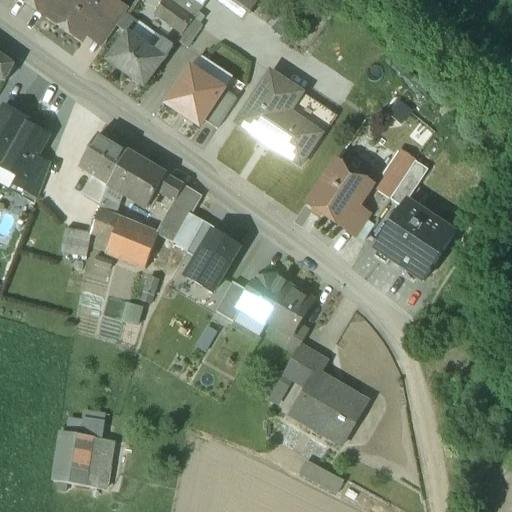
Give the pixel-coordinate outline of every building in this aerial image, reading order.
[(20,0),(49,20),(62,0),(20,0)] [(97,0),(62,0),(49,20),(82,42),(90,30),(94,25),(107,7),(106,6),(97,0)] [(107,7),(94,25),(110,36),(117,27),(127,12),(111,1),(110,0),(109,0),(106,6),(107,7)] [(129,0),(111,0),(111,1),(127,12),(134,2),(129,0)] [(127,12),(117,27),(126,33),(137,40),(155,14),(164,1),(162,0),(135,0),(134,2),(127,12)] [(200,5),(192,0),(162,0),(164,1),(190,19),(200,5)] [(261,0),(226,0),(252,18),(261,0)] [(190,19),(164,1),(155,14),(181,32),(190,19)] [(181,32),(178,37),(189,44),(201,27),(190,19),(181,32)] [(106,42),(110,36),(94,25),(90,30),(106,42)] [(154,51),(137,40),(126,33),(107,62),(144,87),(167,53),(157,46),(154,51)] [(14,66),(0,55),(0,79),(5,83),(14,66)] [(204,122),(223,92),(190,71),(167,106),(200,128),(204,122)] [(302,93),(270,71),(235,121),(298,165),(321,132),(290,111),(302,93)] [(236,101),(223,92),(204,122),(217,130),(236,101)] [(333,115),(302,93),(290,111),(321,132),(333,115)] [(0,115),(0,162),(2,164),(0,167),(1,168),(25,125),(27,122),(4,108),(0,115)] [(25,125),(1,168),(18,178),(23,181),(36,158),(47,137),(25,125)] [(108,185),(126,154),(99,137),(79,169),(93,177),(82,197),(101,207),(108,185)] [(390,200),(415,163),(399,153),(375,190),(390,200)] [(149,167),(126,154),(108,185),(126,196),(131,198),(149,167)] [(36,158),(23,181),(18,178),(14,185),(38,198),(50,166),(36,158)] [(487,160),(470,189),(488,199),(502,176),(487,160)] [(336,163),(308,206),(343,229),(356,210),(371,187),(336,163)] [(390,200),(403,209),(428,172),(415,163),(390,200)] [(173,179),(149,167),(131,198),(147,208),(152,198),(164,198),(173,179)] [(201,198),(173,179),(164,198),(173,205),(159,235),(175,244),(191,217),(201,198)] [(118,219),(126,196),(108,185),(101,207),(99,211),(118,219)] [(423,283),(455,235),(407,203),(403,209),(375,251),(423,283)] [(367,217),(356,210),(343,229),(354,237),(367,217)] [(99,211),(90,233),(113,242),(124,247),(132,224),(118,219),(99,211)] [(174,246),(187,253),(203,224),(191,217),(175,244),(174,246)] [(157,234),(132,224),(124,247),(148,257),(157,234)] [(203,224),(187,253),(186,254),(197,260),(212,234),(215,236),(218,232),(203,224)] [(86,260),(90,233),(64,229),(60,255),(86,260)] [(159,235),(157,234),(148,257),(124,247),(113,242),(108,256),(145,271),(159,235)] [(186,278),(212,294),(239,250),(215,236),(212,234),(197,260),(186,278)] [(275,277),(252,283),(253,286),(248,293),(238,311),(239,312),(266,327),(267,324),(288,287),(276,280),(275,277)] [(149,278),(148,281),(141,302),(150,306),(159,282),(149,278)] [(232,283),(215,313),(233,323),(239,312),(238,311),(248,293),(232,283)] [(313,302),(288,287),(267,324),(289,338),(290,338),(290,337),(297,327),(313,302)] [(142,309),(127,305),(122,323),(137,327),(142,309)] [(199,346),(211,352),(221,331),(209,325),(199,346)] [(297,327),(290,337),(290,338),(289,338),(282,349),(294,356),(299,349),(308,333),(297,327)] [(294,356),(283,375),(293,380),(308,354),(299,349),(294,356)] [(324,364),(308,354),(293,380),(306,388),(315,373),(318,375),(324,364)] [(318,375),(315,373),(306,388),(289,417),(339,447),(350,428),(343,424),(357,401),(332,386),(333,384),(318,375)] [(109,492),(117,445),(59,435),(51,482),(109,492)] [(342,485),(303,462),(298,471),(337,494),(342,485)]
